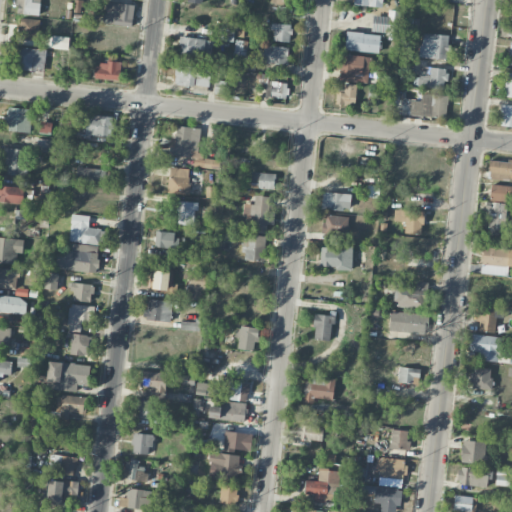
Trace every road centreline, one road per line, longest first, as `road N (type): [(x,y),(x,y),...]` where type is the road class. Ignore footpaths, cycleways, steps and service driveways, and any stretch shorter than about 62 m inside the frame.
road 1 (residential): [(426,511),(487,0)]
road 2 (residential): [(99,511),(160,0)]
road 3 (residential): [(262,511),(321,0)]
road 4 (residential): [(511,143),(0,86)]
